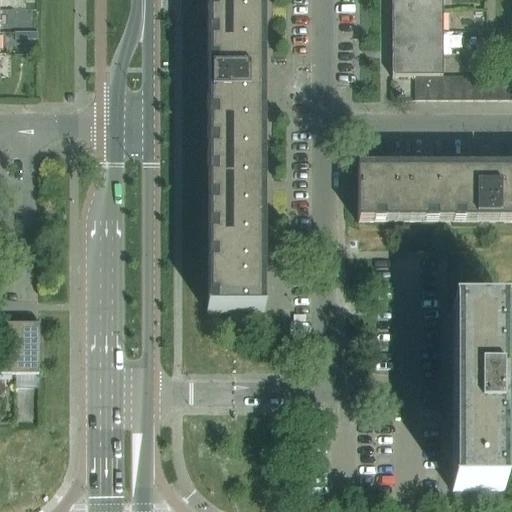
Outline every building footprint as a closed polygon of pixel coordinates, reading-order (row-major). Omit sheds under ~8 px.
[(207,314),(264,314),(264,313),(257,313),(257,187),(264,187),(264,89),(263,0),(208,0),(209,313),(207,313),(207,314)] [(391,0),(391,12),(442,12),(441,0),(391,0)] [(391,12),(392,34),(442,34),(442,12),(391,12)] [(392,34),(392,56),(442,56),(442,34),(392,34)] [(485,55),(485,38),(474,38),(474,55),(485,55)] [(485,71),(485,55),(474,55),(474,71),(485,71)] [(392,79),(414,79),(426,79),(438,79),(442,79),(442,56),(392,56),(392,79)] [(426,79),(414,79),(414,103),(426,103),(426,79)] [(438,102),(438,79),(426,79),(426,103),(438,102)] [(449,79),(442,79),(438,79),(438,102),(449,102),(449,79)] [(449,102),(461,102),(461,79),(449,79),(449,102)] [(474,102),(474,79),(461,79),(461,102),(474,102)] [(486,79),(484,79),(474,79),(474,102),(486,102),(486,79)] [(498,102),(498,79),(486,79),(486,102),(498,102)] [(510,102),(510,79),(498,79),(498,102),(510,102)] [(511,224),(511,169),(479,169),(360,169),(360,168),(359,168),(359,225),(360,225),(511,224)] [(451,495),(452,495),(503,495),(503,314),(451,314),(451,316),(452,316),(452,393),(452,493),(451,493),(451,495)] [(0,377),(14,378),(14,328),(1,328),(1,324),(0,323),(0,377)] [(28,328),(14,328),(14,378),(37,378),(37,323),(28,323),(28,328)]
